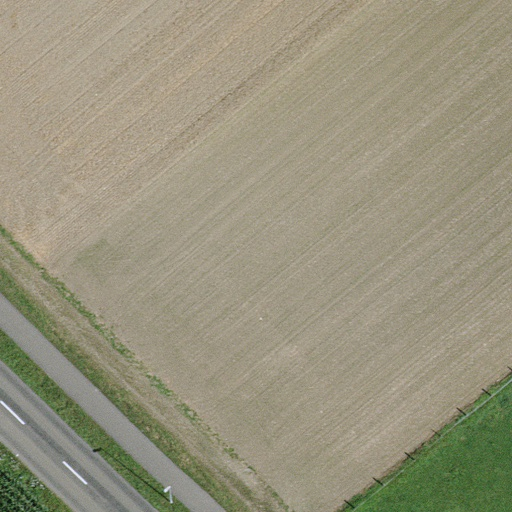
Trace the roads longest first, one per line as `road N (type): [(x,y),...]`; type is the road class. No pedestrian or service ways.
road 1 (track): [(0,255),(261,511)]
road 2 (tertiary): [(0,397),(112,511)]
